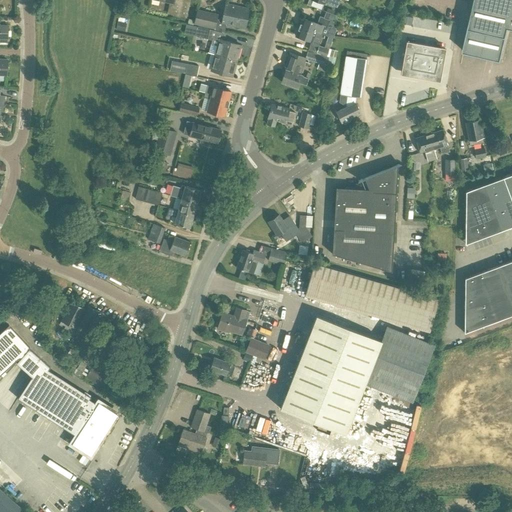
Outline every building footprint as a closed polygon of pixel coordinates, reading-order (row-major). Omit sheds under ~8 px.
[(156,0),(174,4),(172,15),(187,18),(190,3),(175,0),(174,0),(156,0)] [(511,0),(474,0),(463,51),(501,60),(508,27),(511,28),(511,0)] [(225,25),(245,29),(249,9),(225,4),(221,23),(221,25),(225,25)] [(218,15),(197,10),(194,24),(215,29),(214,30),(224,32),(225,25),(221,25),(221,23),(219,23),(217,19),(218,15)] [(302,18),(299,27),(315,32),(322,34),(322,35),(325,36),(329,27),(331,28),(336,15),(326,12),(323,18),(321,17),(318,24),(302,18)] [(413,17),(402,15),(401,24),(411,25),(413,17)] [(117,29),(125,31),(127,23),(118,22),(117,29)] [(197,27),(196,36),(207,38),(209,29),(198,27),(197,27)] [(299,27),(296,36),(311,42),(308,50),(316,52),(318,46),(319,44),(322,35),(322,34),(315,32),(299,27)] [(386,37),(394,38),(395,31),(387,29),(386,37)] [(215,56),(236,61),(240,46),(213,38),(209,54),(215,56)] [(318,46),(316,52),(327,56),(331,43),(326,41),(323,48),(318,46)] [(403,68),(405,71),(411,72),(413,74),(427,77),(430,75),(436,76),(439,74),(443,52),(441,49),(410,44),(407,46),(403,68)] [(334,66),(338,51),(331,49),(328,64),(334,66)] [(326,72),(329,57),(307,52),(305,58),(309,60),(319,63),(317,69),(326,72)] [(285,70),(299,75),(305,58),(290,53),(284,70),(285,70)] [(236,61),(215,56),(211,71),(232,77),(236,61)] [(348,96),(355,97),(360,98),(366,59),(346,56),(340,95),(348,96)] [(0,75),(7,76),(8,60),(0,60),(0,75)] [(173,61),(171,71),(185,74),(187,64),(173,61)] [(187,64),(185,74),(196,76),(198,66),(187,64)] [(299,75),(285,70),(281,82),(298,88),(299,83),(306,86),(308,79),(299,75)] [(219,97),(229,100),(231,92),(207,86),(205,93),(210,94),(209,97),(219,99),(219,97)] [(210,94),(205,93),(204,98),(211,99),(207,112),(224,116),(229,100),(219,97),(219,99),(209,97),(210,94)] [(326,101),(333,103),(336,95),(328,93),(326,101)] [(348,96),(346,107),(355,103),(354,102),(355,97),(348,96)] [(179,110),(198,115),(200,108),(181,103),(179,110)] [(355,103),(346,107),(336,112),(342,123),(360,114),(355,103)] [(268,119),(266,124),(274,126),(276,121),(285,123),(285,121),(293,123),(295,113),(288,111),(289,108),(272,104),(268,119)] [(299,126),(308,129),(312,115),(303,112),(299,126)] [(465,123),(468,140),(469,140),(470,145),(483,143),(482,138),(484,137),(482,128),(480,129),(478,120),(465,123)] [(219,135),(220,130),(187,122),(183,135),(201,139),(200,142),(201,145),(207,146),(209,145),(210,141),(217,143),(217,142),(219,141),(220,137),(219,135)] [(155,152),(169,156),(176,132),(162,128),(155,152)] [(429,134),(433,149),(440,147),(442,154),(450,152),(443,130),(429,134)] [(437,159),(433,149),(429,134),(415,138),(419,153),(424,151),(428,162),(437,159)] [(474,151),(476,158),(486,157),(484,149),(474,151)] [(445,160),(445,174),(455,174),(455,160),(445,160)] [(332,254),(391,271),(397,165),(398,165),(398,164),(366,177),(368,182),(363,185),(366,191),(336,189),(337,187),(336,187),(332,254)] [(190,179),(191,174),(174,169),(172,174),(190,179)] [(511,174),(503,178),(511,202),(511,174)] [(511,202),(503,178),(484,185),(501,230),(511,226),(511,202)] [(170,196),(181,199),(197,203),(200,190),(185,186),(181,185),(180,188),(173,186),(170,196)] [(501,230),(484,185),(465,191),(465,244),(501,230)] [(136,200),(141,201),(145,189),(139,187),(136,200)] [(407,197),(416,198),(416,189),(408,188),(407,197)] [(150,190),(145,189),(141,201),(147,203),(150,190)] [(156,192),(150,190),(147,203),(153,204),(156,192)] [(120,200),(128,201),(130,192),(122,191),(120,200)] [(156,192),(153,204),(159,206),(162,194),(156,192)] [(178,211),(184,213),(193,215),(197,203),(181,199),(178,211)] [(184,213),(178,211),(169,209),(167,214),(176,217),(175,224),(190,228),(193,215),(184,213)] [(290,217),(283,221),(279,215),(276,215),(273,217),(272,220),(268,222),(276,236),(281,233),(286,241),(298,234),(300,233),(290,217)] [(165,229),(153,224),(147,239),(160,244),(165,229)] [(300,233),(298,234),(303,242),(312,236),(307,227),(300,233)] [(159,251),(170,255),(171,252),(185,256),(189,243),(174,238),(169,236),(167,241),(163,239),(159,251)] [(95,244),(112,247),(113,241),(96,238),(95,244)] [(303,244),(302,251),(308,252),(310,245),(303,244)] [(267,260),(283,264),(286,253),(271,248),(267,260)] [(254,250),(253,253),(243,250),(236,268),(253,274),(258,262),(262,264),(266,254),(254,250)] [(431,301),(309,263),(299,294),(422,333),(431,301)] [(511,277),(506,263),(478,273),(496,321),(511,314),(511,277)] [(496,321),(478,273),(465,278),(464,332),(496,321)] [(60,326),(64,328),(73,333),(78,324),(85,310),(70,302),(59,325),(60,326)] [(87,306),(85,310),(78,324),(93,332),(102,314),(87,306)] [(218,327),(242,334),(246,321),(247,321),(249,312),(246,311),(236,308),(234,317),(222,313),(218,327)] [(301,369),(296,367),(280,408),(345,434),(365,383),(412,402),(434,345),(387,326),(381,340),(316,315),(298,360),(304,362),(301,369)] [(0,374),(17,359),(18,359),(27,348),(28,349),(29,347),(9,325),(0,332),(0,374)] [(254,339),(256,330),(249,328),(246,337),(254,339)] [(251,338),(246,352),(264,359),(269,346),(251,338)] [(76,436),(72,444),(90,456),(97,446),(99,447),(105,439),(102,437),(117,414),(98,402),(96,404),(89,399),(90,397),(46,370),(48,366),(27,348),(17,360),(32,373),(16,399),(76,436)] [(210,370),(226,376),(226,375),(231,377),(235,365),(230,364),(230,363),(214,358),(210,370)] [(86,377),(101,386),(110,374),(95,364),(86,377)] [(194,434),(205,438),(207,432),(204,431),(210,414),(197,410),(191,427),(196,429),(194,434)] [(206,438),(205,438),(194,434),(183,430),(179,442),(191,446),(190,449),(201,453),(206,438)] [(379,437),(376,454),(391,457),(392,453),(401,454),(403,438),(396,437),(395,444),(382,442),(382,438),(379,437)] [(243,464),(264,466),(264,461),(277,463),(279,449),(252,446),(252,451),(245,450),(243,464)] [(377,463),(387,465),(389,458),(378,456),(377,463)] [(0,469),(12,482),(17,477),(6,464),(0,469)] [(41,481),(33,476),(30,481),(46,491),(56,472),(49,468),(41,481)] [(65,508),(77,495),(61,481),(49,494),(65,508)] [(0,511),(18,511),(21,509),(0,489),(0,511)]
